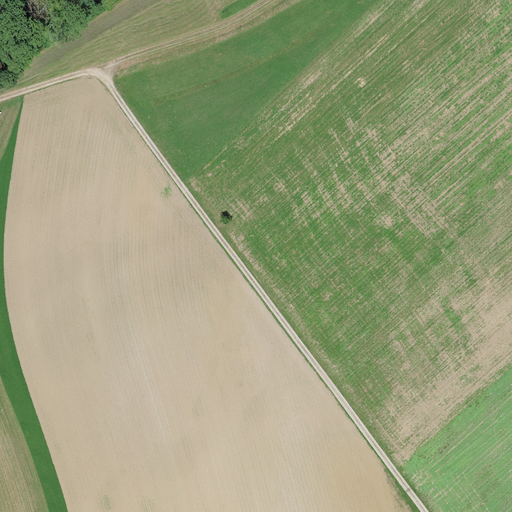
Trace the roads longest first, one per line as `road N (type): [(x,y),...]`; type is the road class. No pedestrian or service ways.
road 1 (track): [(0,101),(78,75),(103,76),(422,511)]
road 2 (track): [(103,76),(270,0)]
